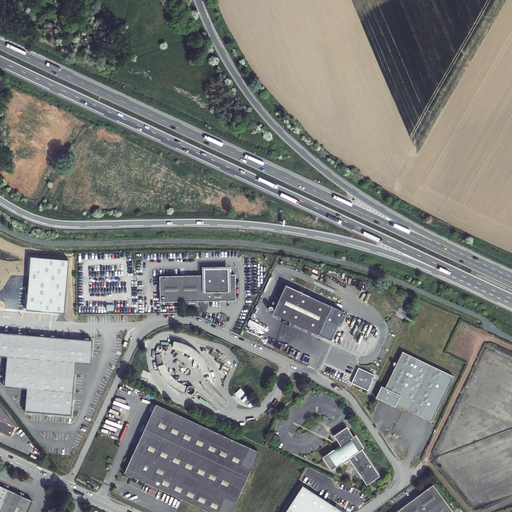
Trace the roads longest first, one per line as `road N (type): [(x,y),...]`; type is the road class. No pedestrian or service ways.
road 1 (motorway): [(0,60),(478,283)]
road 2 (motorway): [(0,199),(56,223),(236,222),(317,233),(478,283)]
road 3 (motorway): [(432,245),(0,44)]
road 4 (unclassified): [(146,329),(194,322),(344,392),(406,481),(365,511)]
road 5 (motorway): [(432,245),(276,129),(244,90),(197,0)]
road 6 (unclassified): [(67,486),(146,329)]
road 7 (unclassified): [(146,329),(0,320)]
